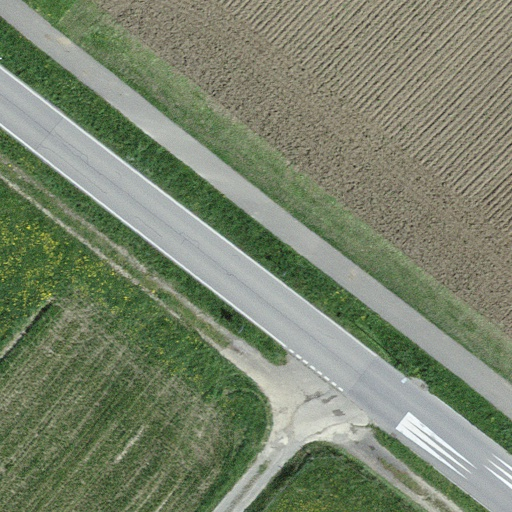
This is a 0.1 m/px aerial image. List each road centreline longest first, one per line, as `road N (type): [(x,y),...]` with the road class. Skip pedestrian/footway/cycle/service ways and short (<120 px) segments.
road 1 (tertiary): [(511,494),(0,93)]
road 2 (track): [(0,166),(449,511)]
road 3 (track): [(228,511),(348,364)]
